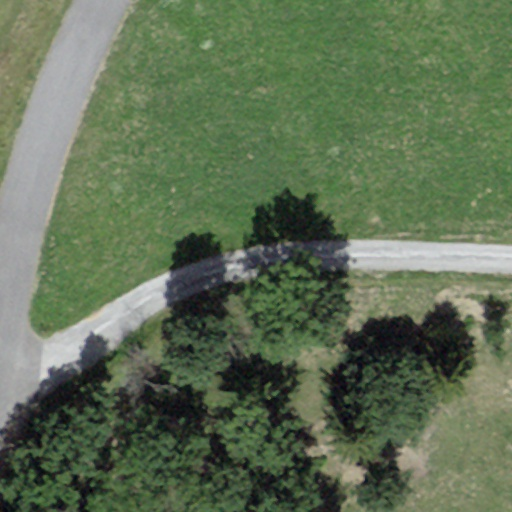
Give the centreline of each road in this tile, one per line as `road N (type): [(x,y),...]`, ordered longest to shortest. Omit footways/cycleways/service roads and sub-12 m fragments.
road 1 (track): [(0,373),(240,264),(331,256),(511,259)]
road 2 (unclassified): [(108,0),(8,230),(0,311)]
